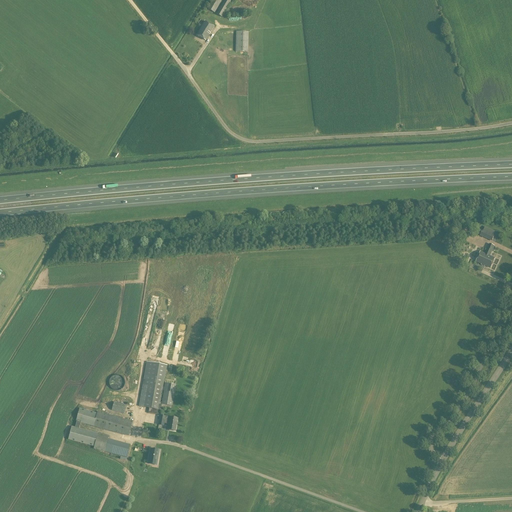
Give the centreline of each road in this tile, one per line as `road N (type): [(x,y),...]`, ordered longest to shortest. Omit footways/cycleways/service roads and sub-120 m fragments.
road 1 (motorway): [(511,164),(0,201)]
road 2 (motorway): [(0,212),(511,176)]
road 3 (unclassified): [(511,123),(247,140),(225,127),(129,0)]
road 4 (unclassified): [(362,511),(169,444)]
road 5 (tertiary): [(422,500),(511,348)]
